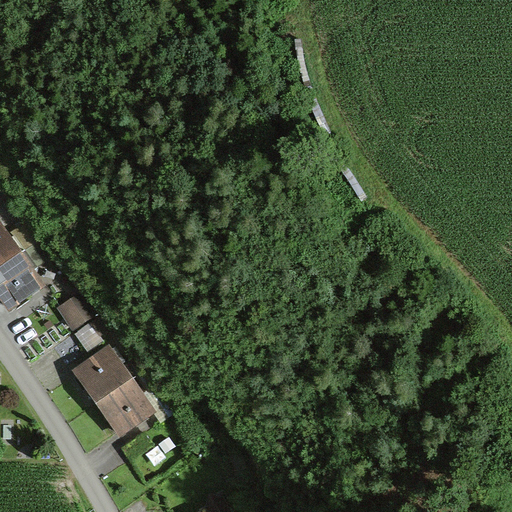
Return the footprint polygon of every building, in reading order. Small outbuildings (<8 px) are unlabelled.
[(0,233),(0,272),(19,258),(0,233)] [(19,258),(0,272),(0,298),(9,311),(41,288),(19,258)] [(75,365),(102,342),(89,327),(63,350),(75,365)] [(98,409),(130,386),(108,354),(76,377),(98,409)] [(121,440),(153,417),(130,386),(98,409),(121,440)]
